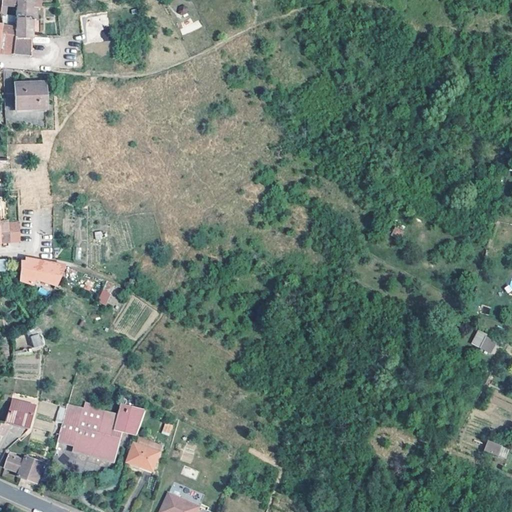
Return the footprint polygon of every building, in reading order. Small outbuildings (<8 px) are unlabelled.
[(32,0),(19,0),(16,30),(13,55),(22,55),(30,55),(31,55),(32,0)] [(0,53),(6,54),(13,55),(16,30),(0,28),(0,53)] [(45,86),(32,86),(32,82),(15,83),(16,110),(46,108),(45,86)] [(0,242),(9,243),(8,224),(0,223),(0,242)] [(19,243),(19,223),(8,224),(9,243),(19,243)] [(24,258),(24,261),(19,261),(19,270),(19,281),(33,283),(33,280),(56,286),(64,266),(48,261),(32,259),(24,258)] [(106,305),(114,283),(105,280),(98,302),(106,305)] [(34,328),(28,330),(32,348),(43,344),(43,341),(34,328)] [(491,354),(498,340),(477,330),(470,344),(491,354)] [(14,402),(10,423),(31,428),(36,407),(14,402)] [(103,408),(85,403),(82,411),(67,407),(62,425),(59,436),(57,442),(73,446),(72,450),(112,461),(118,438),(114,436),(115,430),(138,435),(146,413),(121,407),(118,418),(101,414),(103,408)] [(55,423),(51,434),(59,436),(62,425),(55,423)] [(162,434),(171,435),(172,424),(163,423),(162,434)] [(9,426),(2,424),(0,434),(8,436),(9,426)] [(502,445),(491,440),(487,450),(498,455),(502,445)] [(161,453),(135,444),(129,463),(154,471),(161,453)] [(510,448),(502,445),(498,455),(506,458),(510,448)] [(21,460),(23,454),(17,452),(10,470),(21,474),(20,477),(37,484),(45,465),(27,458),(25,462),(21,460)] [(197,511),(200,505),(170,493),(161,511),(197,511)]
